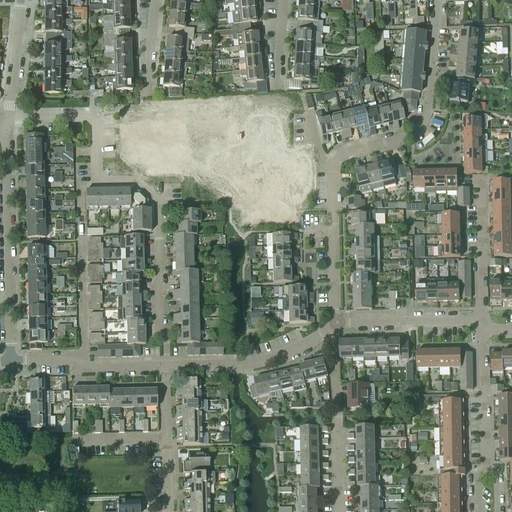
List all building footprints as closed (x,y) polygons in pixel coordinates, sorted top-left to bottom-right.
[(44,0),(45,9),(62,9),(62,3),(71,1),(71,0),(44,0)] [(237,0),(224,1),(225,5),(233,4),(234,12),(255,10),(254,0),(237,0)] [(297,0),(297,8),(314,9),(318,10),(319,2),(327,3),(327,0),(297,0)] [(361,0),(362,4),(365,4),(365,12),(372,12),(372,4),(368,4),(368,0),(361,0)] [(383,0),(384,3),(387,3),(387,11),(395,11),(394,2),(390,3),(390,0),(383,0)] [(408,0),(409,2),(409,10),(416,10),(416,1),(412,1),(412,0),(408,0)] [(170,3),(169,15),(185,16),(186,10),(187,5),(170,3)] [(106,5),(102,5),(102,9),(102,10),(112,12),(113,17),(129,17),(129,5),(112,6),(112,5),(106,5)] [(297,8),(296,26),(322,28),(323,22),(318,22),(318,10),(314,9),(297,8)] [(62,9),(45,9),(45,21),(61,22),(61,21),(61,16),(72,14),(72,9),(62,9)] [(232,24),(230,25),(231,31),(250,29),(249,23),(256,23),(255,10),(234,12),(231,13),(232,24)] [(416,10),(409,10),(410,18),(413,18),(413,26),(423,25),(423,17),(417,18),(416,10)] [(169,15),(168,27),(175,28),(175,33),(193,35),(194,29),(184,28),(185,16),(169,15)] [(113,17),(102,17),(103,22),(113,24),(113,30),(103,30),(103,36),(129,36),(129,30),(130,30),(130,29),(131,29),(130,22),(129,22),(129,17),(113,17)] [(61,22),(45,21),(44,34),(45,34),(45,40),(71,40),(71,34),(61,34),(61,28),(71,26),(71,21),(61,21),(61,22)] [(296,26),(295,44),(321,46),(322,34),(322,28),(296,26)] [(213,32),(213,38),(232,37),(232,41),(238,40),(238,48),(258,46),(257,33),(250,34),(250,29),(231,31),(213,32)] [(460,30),(459,43),(478,45),(479,32),(460,30)] [(404,47),(402,62),(422,63),(423,51),(426,52),(426,49),(427,46),(424,45),(425,33),(405,31),(404,47)] [(167,38),(166,50),(182,52),(186,52),(187,52),(188,41),(193,41),(193,35),(175,33),(174,39),(167,38)] [(129,36),(103,36),(103,47),(104,55),(130,54),(130,42),(129,42),(129,36)] [(45,46),(44,46),(44,58),(61,58),(61,52),(71,51),(71,40),(45,40),(45,46)] [(459,43),(458,55),(477,56),(478,45),(459,43)] [(295,44),(294,56),(315,57),(316,50),(324,51),(324,46),(321,46),(295,44)] [(238,48),(229,49),(230,54),(243,52),(243,59),(243,60),(260,58),(258,46),(238,48)] [(166,50),(165,63),(181,64),(182,52),(166,50)] [(130,54),(104,55),(104,59),(108,60),(106,67),(114,67),(131,66),(130,54)] [(458,55),(457,67),(476,68),(477,56),(458,55)] [(294,56),(293,68),(317,70),(317,62),(323,62),(323,58),(315,57),(294,56)] [(61,58),(44,58),(44,71),(61,71),(61,70),(61,65),(71,63),(71,58),(61,58)] [(243,59),(230,60),(231,66),(244,64),(245,71),(261,70),(260,58),(243,60),(243,59)] [(401,77),(400,92),(403,92),(402,100),(404,100),(417,101),(417,94),(419,94),(420,81),(423,82),(424,79),(424,76),(421,75),(422,63),(402,62),(401,77)] [(165,63),(163,75),(184,76),(185,69),(193,69),(194,65),(181,64),(165,63)] [(106,67),(104,67),(104,71),(114,74),(114,78),(114,80),(131,79),(131,66),(114,67),(106,67)] [(456,78),(456,79),(475,80),(476,68),(457,67),(456,78)] [(293,68),(292,80),(299,81),(299,87),(311,87),(317,87),(318,74),(322,74),(322,70),(317,70),(293,68)] [(61,71),(44,71),(44,83),(61,83),(61,82),(61,77),(71,75),(71,70),(61,70),(61,71)] [(245,71),(231,73),(232,77),(240,76),(240,78),(245,77),(246,83),(242,84),(243,91),(256,90),(255,83),(262,82),(261,70),(245,71)] [(163,75),(162,87),(169,87),(169,94),(181,93),(181,88),(178,88),(179,80),(192,82),(192,77),(184,76),(163,75)] [(114,78),(104,79),(105,83),(111,85),(112,97),(125,97),(125,91),(131,91),(131,79),(114,80),(114,78)] [(451,85),(449,100),(450,100),(450,102),(468,103),(469,87),(474,87),(475,80),(456,79),(456,78),(454,78),(453,85),(451,85)] [(368,80),(360,82),(359,88),(369,85),(368,80)] [(61,83),(44,83),(44,95),(60,95),(60,89),(70,88),(70,82),(61,82),(61,83)] [(353,87),(346,89),(348,98),(355,96),(360,95),(358,86),(353,87)] [(94,87),(88,88),(88,92),(88,98),(102,97),(102,92),(94,92),(94,87)] [(310,96),(304,98),(307,110),(308,110),(313,109),(310,96)] [(404,100),(403,102),(405,101),(408,113),(414,112),(415,111),(416,101),(417,101),(404,100)] [(403,102),(399,103),(402,114),(408,113),(405,101),(403,102)] [(375,103),(363,106),(364,108),(364,112),(369,132),(370,136),(375,135),(373,128),(380,127),(375,109),(376,109),(375,103)] [(399,103),(387,106),(393,130),(398,129),(397,123),(404,121),(402,115),(402,114),(399,103)] [(376,109),(375,109),(380,127),(387,125),(388,132),(393,130),(387,106),(376,109)] [(364,108),(351,111),(356,129),(362,127),(364,134),(369,132),(364,112),(364,108)] [(351,111),(340,114),(346,138),(350,137),(349,130),(356,129),(351,111)] [(340,114),(328,117),(332,134),(339,133),(341,139),(346,138),(340,114)] [(320,115),(315,116),(316,120),(322,144),(327,143),(325,136),(332,134),(328,117),(321,119),(320,115)] [(471,120),(463,120),(464,131),(482,131),(487,131),(487,116),(471,116),(471,120)] [(482,131),(464,131),(464,142),(488,141),(488,136),(482,136),(482,131)] [(25,142),(24,142),(24,155),(42,154),(42,142),(41,142),(41,136),(25,137),(25,142)] [(488,141),(464,142),(464,153),(488,152),(488,141)] [(65,149),(53,149),(53,154),(60,154),(72,154),(72,145),(64,146),(65,149)] [(488,152),(464,153),(464,163),(482,163),(488,163),(488,152)] [(42,154),(24,155),(25,166),(43,166),(43,161),(49,161),(48,154),(42,154)] [(381,157),(376,159),(384,188),(396,185),(390,162),(383,164),(381,157)] [(373,167),(366,169),(372,191),(384,188),(376,159),(371,160),(373,167)] [(358,163),(353,165),(355,172),(354,172),(358,190),(360,194),(372,191),(366,169),(360,170),(358,163)] [(482,163),(464,163),(465,174),(482,174),(488,174),(488,168),(482,168),(482,163)] [(43,166),(25,166),(25,178),(43,178),(43,166)] [(402,166),(395,168),(397,176),(398,180),(405,178),(405,166),(403,167),(402,166)] [(435,171),(424,172),(425,189),(425,194),(436,194),(436,193),(435,171)] [(446,171),(435,171),(436,193),(446,193),(446,171)] [(457,171),(446,171),(446,193),(457,193),(457,189),(457,171)] [(424,172),(413,172),(414,190),(414,195),(425,194),(425,189),(424,172)] [(43,178),(25,178),(25,191),(43,190),(43,178)] [(510,181),(493,181),(493,192),(511,192),(510,181)] [(43,190),(25,191),(26,202),(44,202),(43,190)] [(118,191),(107,191),(96,191),(85,191),(85,209),(97,209),(108,208),(119,208),(129,208),(130,209),(131,210),(131,211),(132,222),(132,233),(150,233),(150,221),(150,210),(150,207),(148,207),(148,201),(144,201),(141,198),(138,195),(138,192),(132,193),(132,190),(129,191),(118,191)] [(511,192),(493,192),(493,203),(511,203),(511,192)] [(361,198),(349,198),(349,209),(361,209),(361,198)] [(44,202),(26,202),(26,214),(44,214),(44,202)] [(511,203),(493,203),(493,214),(511,213),(511,203)] [(182,224),(178,224),(200,224),(200,212),(181,212),(182,224)] [(369,214),(352,214),(352,227),(374,226),(376,226),(376,216),(385,215),(385,212),(369,212),(369,214)] [(511,213),(493,214),(493,225),(511,224),(511,213)] [(44,214),(26,214),(26,226),(44,226),(44,214)] [(460,214),(442,214),(442,225),(460,225),(460,214)] [(178,236),(174,236),(192,236),(197,236),(196,224),(200,224),(178,224),(178,236)] [(511,224),(493,225),(494,236),(511,235),(511,224)] [(460,225),(442,225),(442,236),(460,236),(460,225)] [(44,226),(26,226),(26,239),(44,238),(44,226)] [(352,227),(349,227),(349,233),(356,232),(356,239),(374,238),(374,226),(352,227)] [(272,235),(266,235),(266,248),(290,247),(289,240),(297,240),(297,235),(272,235)] [(511,235),(494,236),(494,246),(511,246),(511,235)] [(192,236),(174,236),(174,248),(192,248),(192,236)] [(460,236),(442,236),(442,247),(460,247),(460,236)] [(124,237),(120,237),(120,250),(124,250),(143,249),(143,237),(124,237)] [(424,237),(414,237),(415,248),(419,248),(424,247),(424,237)] [(356,246),(349,246),(349,251),(380,251),(379,238),(374,238),(356,239),(356,246)] [(511,246),(494,246),(494,257),(511,257),(511,246)] [(44,247),(26,248),(27,260),(45,259),(44,247)] [(290,247),(266,248),(266,260),(272,260),(297,259),(297,253),(290,253),(290,247)] [(442,247),(438,247),(439,258),(442,258),(460,258),(460,247),(442,247)] [(192,248),(174,248),(174,260),(193,260),(192,248)] [(143,249),(124,250),(125,262),(143,261),(143,249)] [(380,251),(349,251),(349,256),(357,256),(357,263),(375,263),(380,262),(380,251)] [(45,259),(27,260),(27,272),(45,271),(45,266),(59,266),(59,265),(63,264),(63,259),(55,259),(45,259)] [(297,259),(272,260),(272,271),(290,271),(290,264),(297,264),(297,259)] [(175,272),(172,272),(193,272),(193,260),(174,260),(175,272)] [(125,262),(121,262),(121,274),(125,274),(143,273),(143,261),(125,262)] [(357,270),(349,270),(349,275),(353,275),(370,275),(375,275),(380,274),(380,262),(375,263),(357,263),(357,270)] [(45,271),(27,272),(27,284),(45,283),(45,271)] [(290,271),(272,271),(273,284),(298,283),(298,278),(290,278),(290,271)] [(193,272),(172,272),(172,277),(179,277),(179,284),(197,284),(197,272),(193,272)] [(125,274),(121,274),(121,287),(139,286),(139,278),(147,278),(146,273),(143,273),(125,274)] [(370,275),(353,275),(353,287),(371,286),(370,275)] [(511,278),(501,279),(501,281),(502,299),(501,299),(501,301),(501,302),(511,301),(511,278)] [(437,281),(426,281),(426,285),(427,303),(437,303),(437,281)] [(448,281),(437,281),(437,303),(448,303),(448,285),(448,281)] [(501,281),(490,281),(490,299),(495,299),(495,301),(501,301),(501,299),(502,299),(501,281)] [(45,283),(27,284),(27,296),(46,295),(45,283)] [(179,291),(172,291),(172,296),(198,296),(197,284),(179,284),(179,291)] [(459,284),(448,285),(448,303),(459,302),(459,299),(459,293),(459,287),(459,284)] [(426,285),(415,285),(416,303),(427,303),(426,285)] [(139,286),(121,287),(121,298),(147,298),(147,292),(140,293),(139,286)] [(371,286),(353,287),(353,299),(371,299),(371,286)] [(288,288),(282,288),(282,300),(288,300),(313,299),(313,294),(306,294),(306,287),(288,288)] [(259,290),(251,290),(251,300),(259,300),(259,290)] [(46,295),(27,296),(28,308),(46,307),(46,295)] [(198,296),(172,296),(172,301),(179,301),(179,308),(198,308),(198,296)] [(121,298),(117,298),(117,310),(140,310),(140,303),(147,303),(147,298),(121,298)] [(288,300),(282,300),(282,312),(288,312),(306,312),(306,304),(313,304),(313,299),(288,300)] [(371,299),(353,299),(353,311),(371,311),(371,299)] [(46,307),(28,308),(28,319),(46,319),(46,307)] [(180,315),(173,315),(173,320),(198,320),(198,308),(179,308),(180,315)] [(140,310),(117,310),(117,322),(122,322),(126,322),(144,322),(147,322),(147,316),(140,317),(140,310)] [(306,312),(288,312),(289,324),(307,324),(313,324),(313,318),(307,318),(306,312)] [(261,314),(250,314),(251,324),(261,324),(261,314)] [(46,319),(28,319),(28,332),(46,332),(46,319)] [(198,320),(173,320),(173,326),(180,325),(180,332),(198,332),(198,320)] [(144,322),(126,322),(126,334),(144,334),(144,322)] [(46,332),(28,332),(29,344),(29,350),(41,350),(41,344),(47,344),(46,332)] [(181,339),(173,339),(173,345),(186,345),(192,345),(198,345),(198,332),(180,332),(181,339)] [(144,334),(126,334),(126,346),(132,346),(138,346),(144,346),(144,334)] [(399,340),(387,341),(387,358),(399,358),(399,360),(408,360),(407,343),(399,343),(399,340)] [(351,341),(339,341),(339,359),(351,359),(351,341)] [(363,341),(351,341),(351,359),(363,359),(363,341)] [(375,341),(363,341),(363,359),(363,362),(375,362),(375,358),(375,341)] [(387,341),(375,341),(375,358),(387,358),(387,341)] [(460,350),(449,351),(450,368),(460,368),(460,366),(460,360),(460,354),(460,350)] [(428,351),(416,351),(417,369),(428,369),(428,351)] [(438,351),(428,351),(428,369),(439,369),(438,351)] [(449,351),(438,351),(439,369),(450,368),(449,351)] [(511,351),(502,352),(502,355),(503,355),(503,370),(503,369),(511,369),(511,351)] [(502,352),(491,352),(492,373),(503,373),(503,369),(503,370),(503,355),(502,355),(502,352)] [(323,360),(311,363),(315,380),(328,377),(323,360)] [(311,363),(300,366),(300,368),(304,383),(315,380),(311,363)] [(300,368),(289,371),(293,389),(294,392),(306,389),(305,386),(304,383),(300,368)] [(289,371),(277,374),(281,392),(293,389),(289,371)] [(277,374),(265,377),(270,394),(271,398),(276,397),(275,393),(281,392),(277,374)] [(265,377),(253,380),(258,397),(270,394),(265,377)] [(181,386),(174,386),(175,392),(200,392),(200,380),(181,381),(181,386)] [(43,381),(29,381),(30,393),(43,393),(43,381)] [(419,383),(410,383),(410,384),(410,392),(419,391),(419,383)] [(374,385),(348,386),(348,409),(368,408),(375,408),(374,385)] [(96,388),(84,389),(84,406),(96,406),(96,388)] [(108,388),(96,388),(96,406),(108,406),(108,409),(108,388)] [(108,388),(108,409),(120,409),(120,391),(108,391),(108,388)] [(84,389),(72,389),(72,407),(84,406),(84,389)] [(132,390),(120,391),(120,409),(132,409),(132,390)] [(144,390),(132,390),(132,409),(144,408),(144,390)] [(156,390),(144,390),(144,408),(157,408),(156,390)] [(200,392),(175,392),(175,398),(181,397),(181,403),(200,402),(200,392)] [(43,393),(30,393),(30,405),(43,405),(48,405),(48,393),(43,393)] [(511,395),(499,396),(499,407),(511,406),(511,395)] [(439,490),(440,504),(439,511),(459,511),(459,507),(462,507),(462,503),(459,504),(459,493),(462,493),(462,490),(459,490),(459,479),(462,479),(462,476),(465,476),(465,470),(462,470),(462,459),(464,459),(464,456),(461,456),(461,445),(464,445),(464,442),(461,442),(461,432),(464,431),(464,428),(461,428),(461,418),(464,418),(464,414),(461,414),(461,404),(464,404),(463,400),(463,399),(461,399),(460,396),(417,397),(417,402),(441,401),(441,415),(441,429),(441,442),(442,456),(442,470),(440,470),(440,476),(439,476),(439,477),(439,490)] [(181,407),(175,408),(175,414),(200,413),(206,413),(206,402),(200,402),(181,403),(181,407)] [(43,405),(30,405),(30,417),(49,417),(49,409),(49,405),(48,405),(43,405)] [(511,406),(499,407),(499,418),(511,417),(511,406)] [(200,413),(175,414),(175,419),(181,419),(182,424),(201,424),(200,413)] [(49,417),(30,417),(30,430),(50,429),(49,417)] [(511,417),(499,418),(499,429),(511,428),(511,417)] [(182,429),(175,429),(176,435),(201,435),(201,424),(182,424),(182,429)] [(373,427),(356,427),(356,439),(374,439),(373,427)] [(318,428),(300,429),(300,441),(318,440),(318,428)] [(511,428),(499,429),(499,439),(511,439),(511,428)] [(201,435),(176,435),(176,441),(182,441),(182,446),(201,445),(201,435)] [(374,439),(356,439),(356,451),(374,451),(374,439)] [(511,439),(499,439),(500,450),(511,450),(511,439)] [(318,440),(300,441),(300,453),(318,452),(318,440)] [(511,450),(500,450),(500,461),(511,461),(511,450)] [(374,451),(356,451),(357,463),(374,463),(374,451)] [(318,452),(300,453),(301,465),(318,464),(318,452)] [(189,463),(183,463),(183,474),(189,474),(199,474),(198,469),(209,469),(209,453),(189,454),(189,463)] [(374,463),(357,463),(357,475),(375,475),(374,463)] [(318,464),(301,465),(301,477),(318,476),(318,464)] [(189,479),(183,479),(183,485),(208,484),(214,484),(214,473),(208,473),(199,474),(189,474),(189,479)] [(375,475),(357,475),(357,487),(360,487),(378,487),(375,487),(375,475)] [(301,489),(298,489),(319,488),(318,476),(301,477),(301,489)] [(208,484),(183,485),(183,491),(189,491),(190,496),(209,495),(208,484)] [(378,487),(360,487),(360,499),(378,499),(378,487)] [(319,488),(298,489),(298,501),(316,501),(316,489),(319,489),(319,488)] [(190,500),(183,501),(184,507),(209,506),(209,495),(190,496),(190,500)] [(378,499),(360,499),(361,511),(379,511),(378,499)] [(139,511),(139,509),(139,502),(137,502),(137,500),(132,500),(132,502),(127,502),(126,502),(120,502),(119,502),(117,502),(117,503),(117,507),(116,507),(116,509),(117,509),(117,511),(139,511)] [(316,511),(316,501),(298,501),(298,511),(316,511)]
